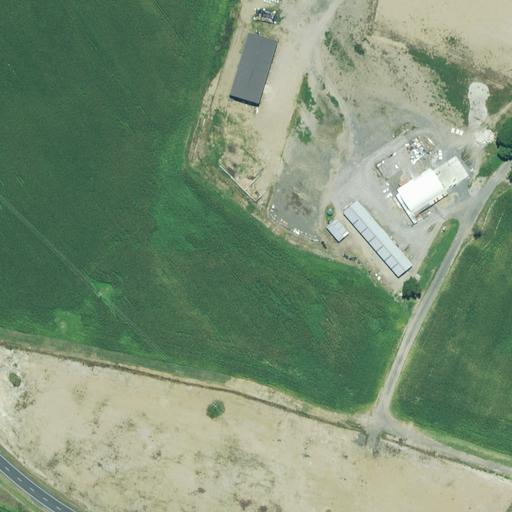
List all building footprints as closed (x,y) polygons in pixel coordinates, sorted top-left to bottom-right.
[(419,11),(416,3),(400,10),(403,18),(419,11)] [(426,25),(421,14),(405,21),(410,32),(426,25)] [(364,159),(400,135),(391,120),(425,98),(388,41),(354,63),(326,20),(289,43),(364,159)] [(278,40),(248,31),(229,94),(259,103),(278,40)] [(418,159),(421,163),(407,173),(403,166),(384,178),(402,205),(403,204),(405,208),(410,217),(414,215),(413,214),(419,210),(415,203),(420,200),(411,185),(426,175),(437,192),(445,187),(434,170),(437,168),(427,153),(418,159)] [(357,200),(343,213),(398,277),(413,265),(357,200)] [(379,215),(375,219),(382,227),(387,224),(379,215)] [(339,241),(349,232),(337,218),(327,227),(339,241)] [(235,240),(228,231),(218,239),(219,240),(213,244),(219,253),(235,240)] [(411,252),(407,256),(414,264),(418,260),(411,252)] [(231,268),(220,253),(211,259),(229,283),(240,275),(233,266),(231,268)]
